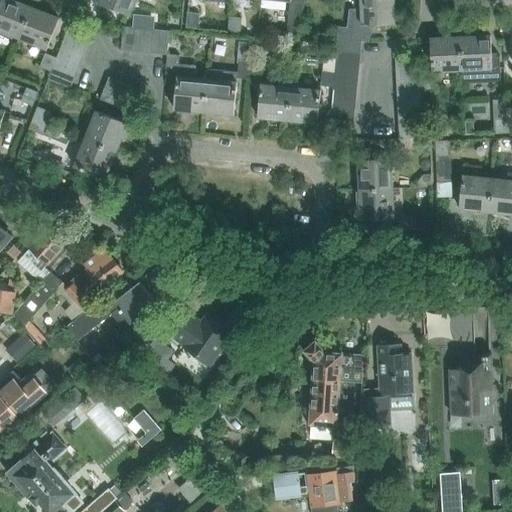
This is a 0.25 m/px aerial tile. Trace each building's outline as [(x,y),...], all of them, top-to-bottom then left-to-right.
[(1,0),(0,4),(0,33),(18,40),(31,8),(11,0),(1,0)] [(136,0),(100,0),(99,4),(130,16),(136,0)] [(299,39),(303,0),(290,0),(290,3),(286,37),(299,39)] [(338,27),(336,50),(360,53),(362,40),(365,41),(367,26),(395,25),(394,0),(360,0),(361,10),(349,10),(347,28),(338,27)] [(31,8),(18,40),(46,52),(59,19),(31,8)] [(186,28),(198,29),(200,15),(187,14),(186,28)] [(147,30),(149,17),(134,16),(133,28),(135,28),(147,30)] [(228,32),(240,33),(242,19),(229,18),(228,32)] [(51,73),(48,80),(71,89),(92,35),(69,26),(56,58),(51,73)] [(121,51),(132,52),(135,28),(133,28),(123,28),(121,51)] [(132,52),(144,53),(147,30),(135,28),(132,52)] [(144,53),(156,54),(158,31),(147,30),(144,53)] [(156,54),(168,55),(170,32),(158,31),(156,54)] [(490,36),(460,37),(463,83),(497,81),(496,57),(491,58),(490,36)] [(462,73),(460,37),(430,39),(432,74),(462,73)] [(336,50),(335,62),(359,64),(360,53),(336,50)] [(45,54),(40,68),(51,73),(56,58),(45,54)] [(174,110),(204,113),(207,79),(195,77),(196,66),(179,65),(180,56),(168,55),(166,69),(177,70),(177,76),(174,110)] [(397,57),(395,57),(399,137),(399,139),(413,139),(424,138),(421,93),(421,92),(420,77),(419,56),(397,57)] [(335,62),(334,73),(358,76),(359,64),(335,62)] [(237,80),(250,81),(251,65),(238,64),(237,80)] [(251,65),(250,81),(261,82),(263,66),(251,65)] [(321,86),(333,87),(333,85),(357,87),(358,76),(334,73),(322,72),(321,86)] [(431,77),(420,77),(421,92),(421,93),(432,93),(431,77)] [(109,78),(100,100),(133,113),(142,91),(109,78)] [(207,79),(204,113),(234,116),(237,82),(207,79)] [(258,118),(288,121),(291,87),(261,84),(258,118)] [(333,85),(333,87),(332,96),(356,99),(357,87),(333,85)] [(291,87),(288,121),(318,124),(321,90),(291,87)] [(26,88),(20,102),(32,107),(39,93),(26,88)] [(332,96),(331,108),(355,110),(356,99),(332,96)] [(37,107),(32,119),(46,125),(51,113),(37,107)] [(355,110),(331,108),(330,121),(354,123),(355,110)] [(96,111),(85,139),(116,152),(127,124),(96,111)] [(505,118),(493,118),(493,135),(506,134),(505,119),(505,118)] [(28,130),(41,135),(46,125),(32,119),(28,130)] [(474,135),(473,122),(465,123),(466,136),(474,135)] [(116,152),(85,139),(74,167),(105,180),(116,152)] [(413,139),(399,139),(400,151),(414,150),(413,139)] [(384,151),(384,140),(370,140),(370,151),(384,151)] [(435,142),(437,190),(451,189),(449,141),(435,142)] [(358,160),(359,190),(393,189),(391,159),(358,160)] [(459,209),(489,212),(493,178),(480,177),(481,166),(468,165),(468,175),(463,175),(459,209)] [(418,188),(431,188),(431,174),(424,175),(418,180),(418,188)] [(489,212),(511,214),(511,180),(493,178),(489,212)] [(393,189),(359,190),(360,220),(394,219),(393,189)] [(398,219),(399,231),(409,231),(409,219),(398,219)] [(37,257),(47,266),(69,241),(51,225),(23,257),(31,264),(37,257)] [(0,249),(11,237),(0,227),(0,249)] [(20,253),(14,247),(10,252),(16,257),(20,253)] [(123,273),(105,249),(84,264),(87,269),(82,273),(83,275),(68,287),(64,291),(85,312),(96,303),(90,296),(98,288),(100,290),(123,273)] [(63,282),(51,272),(13,315),(24,327),(29,322),(63,282)] [(0,312),(11,315),(13,315),(18,280),(10,279),(8,291),(0,289),(0,312)] [(96,303),(85,312),(66,327),(77,341),(110,315),(114,319),(121,314),(129,325),(156,304),(139,282),(124,294),(118,286),(96,303)] [(184,347),(209,365),(233,333),(208,314),(201,324),(184,311),(168,333),(185,346),(184,347)] [(40,346),(46,341),(29,322),(24,327),(39,345),(40,346)] [(174,350),(152,336),(149,341),(141,331),(133,337),(144,347),(138,357),(168,376),(176,364),(169,359),(174,350)] [(24,335),(7,350),(17,362),(34,346),(24,335)] [(312,361),(311,379),(353,382),(363,383),(364,356),(342,355),(342,353),(325,352),(315,341),(304,351),(312,361)] [(378,346),(381,396),(412,391),(410,354),(401,354),(400,345),(378,346)] [(88,358),(95,367),(102,361),(95,352),(88,358)] [(460,369),(448,370),(449,416),(493,414),(491,354),(459,355),(460,369)] [(79,359),(66,371),(76,381),(88,370),(79,359)] [(272,376),(278,366),(267,359),(261,369),(272,376)] [(21,380),(13,371),(0,382),(0,427),(5,432),(39,401),(56,387),(40,369),(29,378),(26,375),(21,380)] [(353,382),(311,379),(308,426),(338,428),(338,436),(349,437),(353,382)] [(53,429),(73,410),(74,410),(86,399),(74,387),(74,388),(70,384),(61,392),(64,394),(61,397),(62,398),(42,416),(53,429)] [(390,424),(388,397),(365,398),(367,425),(390,424)] [(50,464),(67,450),(52,433),(47,433),(24,452),(26,455),(6,473),(11,477),(36,507),(40,504),(46,511),(53,511),(77,492),(54,466),(53,467),(50,464)] [(358,443),(333,442),(333,458),(357,459),(358,443)] [(259,457),(260,468),(282,467),(281,456),(259,457)] [(272,474),(275,500),(301,497),(299,471),(272,474)] [(352,478),(352,472),(335,474),(306,477),(306,478),(310,511),(337,511),(337,504),(352,502),(349,478),(352,478)] [(462,511),(460,476),(440,477),(442,511),(462,511)] [(97,500),(83,511),(101,511),(115,501),(107,492),(97,500)] [(505,492),(493,493),(493,505),(506,504),(505,492)] [(115,501),(105,510),(102,511),(123,511),(124,511),(115,501)] [(231,511),(228,508),(225,505),(220,502),(209,511),(231,511)]
